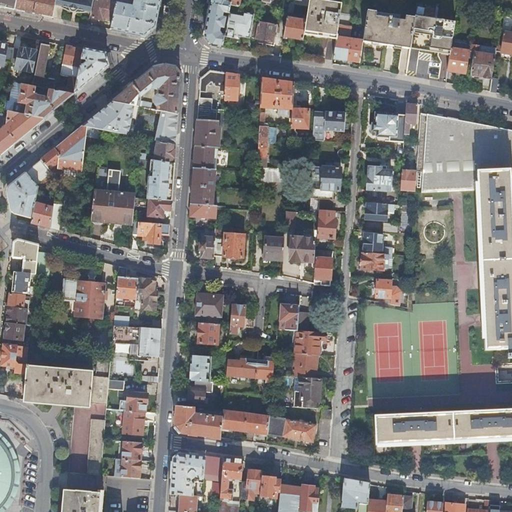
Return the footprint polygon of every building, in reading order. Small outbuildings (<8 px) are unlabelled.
[(0,0),(0,5),(2,6),(15,8),(16,0),(0,0)] [(40,14),(52,16),(55,4),(55,0),(16,0),(15,8),(40,14)] [(89,11),(91,11),(93,0),(55,0),(55,4),(57,4),(72,7),(73,7),(73,6),(74,4),(78,5),(80,9),(89,11)] [(103,16),(113,18),(116,2),(106,0),(95,0),(92,17),(102,19),(103,16)] [(160,0),(134,0),(132,9),(129,8),(130,5),(116,2),(113,18),(111,28),(145,35),(156,26),(160,0)] [(234,35),(255,38),(258,21),(258,20),(253,19),(254,14),(253,14),(253,10),(254,1),(248,0),(240,0),(239,4),(246,8),(245,12),(244,12),(243,15),(233,13),(234,9),(239,9),(239,5),(231,4),(230,7),(229,12),(225,35),(234,37),(234,35)] [(336,37),(338,28),(341,4),(337,3),(317,0),(309,0),(308,6),(307,13),(307,15),(306,20),(304,31),(332,36),(336,37)] [(453,33),(454,21),(436,18),(438,5),(416,1),(414,18),(410,44),(431,48),(450,51),(450,47),(453,33)] [(307,13),(308,6),(289,2),(288,6),(288,11),(304,13),(307,13)] [(213,46),(223,47),(225,35),(221,34),(219,31),(220,26),(224,27),(226,18),(222,17),(223,11),(229,12),(230,7),(210,4),(210,6),(209,13),(207,20),(206,29),(205,35),(213,46)] [(410,44),(414,18),(406,16),(405,21),(375,16),(375,11),(367,10),(363,40),(410,48),(410,44)] [(284,36),(303,40),(304,31),(306,20),(287,17),(284,36)] [(258,21),(255,38),(275,41),(278,25),(258,21)] [(346,60),(350,38),(342,37),(342,36),(343,34),(344,29),(338,28),(336,37),(333,58),(346,60)] [(511,54),(511,32),(504,31),(504,32),(499,31),(496,48),(496,51),(511,54)] [(363,40),(350,38),(346,60),(360,62),(363,40)] [(5,60),(11,61),(13,48),(7,47),(8,45),(2,44),(2,43),(0,42),(0,64),(4,65),(5,60)] [(50,89),(54,89),(55,85),(57,77),(47,75),(47,77),(43,76),(49,46),(41,44),(33,85),(35,86),(50,89)] [(431,48),(410,44),(410,48),(430,51),(449,54),(450,51),(431,48)] [(495,56),(496,51),(496,48),(470,44),(469,50),(468,56),(474,57),(471,74),(482,76),(482,77),(491,78),(492,78),(495,56)] [(54,89),(74,93),(75,93),(80,67),(80,66),(82,57),(84,49),(66,45),(63,63),(60,75),(69,77),(67,88),(55,85),(54,89)] [(468,56),(469,50),(450,47),(450,51),(449,54),(447,70),(466,73),(468,56)] [(13,48),(11,61),(17,62),(16,68),(32,72),(36,51),(26,48),(26,49),(20,48),(20,50),(13,48)] [(80,67),(75,93),(108,66),(105,54),(105,53),(84,49),(82,57),(88,58),(80,66),(80,67)] [(158,110),(177,113),(180,74),(176,68),(163,65),(151,69),(112,101),(139,106),(140,97),(151,88),(159,89),(158,94),(157,94),(156,96),(155,103),(157,106),(158,106),(158,110)] [(224,91),(226,73),(210,71),(200,78),(199,90),(206,90),(207,86),(210,83),(212,83),(214,86),(218,87),(218,91),(224,91)] [(237,80),(237,75),(226,73),(224,91),(224,99),(237,100),(238,80),(237,80)] [(293,87),(293,83),(261,78),(260,107),(274,107),(274,103),(278,103),(277,114),(287,114),(287,108),(291,109),(292,96),(293,87)] [(498,79),(492,78),(491,78),(489,91),(496,92),(498,79)] [(14,102),(13,111),(44,118),(74,93),(54,89),(50,89),(48,97),(41,96),(41,94),(36,93),(36,92),(34,91),(35,86),(33,85),(23,83),(19,102),(19,103),(15,102),(14,102)] [(301,88),(293,87),(292,96),(300,96),(301,88)] [(221,126),(222,109),(211,108),(211,98),(199,97),(195,145),(218,147),(219,126),(221,126)] [(390,142),(403,142),(404,134),(404,133),(406,103),(406,100),(398,99),(397,113),(385,112),(385,113),(375,112),(374,123),(372,122),(372,130),(377,130),(377,135),(390,136),(390,142)] [(139,106),(112,101),(82,125),(101,129),(133,136),(139,106)] [(406,103),(404,133),(409,134),(410,123),(416,124),(417,104),(406,103)] [(289,138),(296,138),(296,133),(295,130),(295,127),(308,128),(309,110),(291,109),(289,138)] [(0,153),(21,137),(44,118),(13,111),(8,110),(6,125),(5,125),(0,129),(0,131),(1,132),(0,132),(0,153)] [(312,140),(323,141),(323,130),(344,132),(345,113),(343,113),(343,112),(336,111),(336,112),(314,111),(312,140)] [(415,190),(415,191),(451,190),(477,189),(477,170),(509,169),(510,187),(511,187),(511,130),(480,124),(434,115),(426,113),(426,115),(420,113),(417,153),(416,171),(415,190)] [(101,129),(82,125),(60,143),(57,168),(57,173),(58,168),(64,169),(79,171),(82,171),(86,135),(100,138),(101,129)] [(257,150),(257,157),(265,158),(267,134),(267,127),(263,127),(259,126),(257,150)] [(267,127),(267,134),(276,135),(276,127),(270,127),(267,127)] [(154,160),(174,163),(175,145),(157,141),(156,146),(151,145),(150,152),(155,153),(154,160)] [(57,168),(60,143),(41,159),(52,172),(52,173),(57,173),(57,168)] [(215,169),(216,169),(218,147),(195,145),(194,167),(215,169)] [(52,172),(41,159),(26,171),(37,184),(42,180),(52,172)] [(171,200),(174,163),(154,160),(152,160),(151,176),(150,176),(148,198),(149,198),(171,200)] [(287,182),(288,168),(256,166),(256,172),(256,180),(287,182)] [(311,198),(333,200),(333,190),(339,191),(340,168),(321,167),(311,166),(310,198),(311,198)] [(213,187),(216,187),(217,184),(214,183),(215,169),(194,167),(192,185),(213,187)] [(391,168),(369,167),(368,177),(367,177),(367,188),(389,190),(391,168)] [(79,171),(64,169),(63,176),(78,178),(79,171)] [(132,224),(133,222),(135,197),(135,195),(115,193),(115,191),(119,191),(121,170),(112,169),(111,176),(108,175),(107,192),(94,191),(91,222),(93,222),(94,224),(101,225),(104,223),(104,221),(132,224)] [(477,170),(477,189),(478,206),(479,237),(481,274),(483,322),(485,350),(511,348),(511,227),(511,220),(510,192),(510,187),(509,169),(477,170)] [(400,189),(415,190),(416,171),(401,170),(400,189)] [(37,184),(26,171),(11,183),(9,185),(8,187),(8,189),(8,191),(11,209),(12,210),(13,211),(14,212),(16,213),(32,217),(37,195),(39,186),(37,184)] [(213,187),(192,185),(191,203),(212,205),(213,187)] [(393,204),(398,204),(399,199),(399,195),(383,194),(382,203),(393,204)] [(31,222),(51,227),(53,207),(41,204),(43,196),(37,195),(32,217),(31,222)] [(170,210),(171,200),(149,198),(148,215),(163,216),(163,212),(163,209),(166,209),(170,210)] [(309,213),(318,214),(318,210),(332,211),(333,200),(311,198),(310,201),(309,213)] [(393,211),(393,204),(382,203),(367,202),(366,209),(365,209),(365,218),(385,220),(386,210),(393,211)] [(51,227),(59,229),(61,204),(53,203),(53,207),(51,227)] [(212,205),(191,203),(190,216),(216,218),(217,208),(217,205),(212,205)] [(294,227),(295,212),(285,211),(284,226),(294,227)] [(318,218),(316,238),(334,239),(335,220),(318,218)] [(169,235),(169,225),(133,222),(132,224),(131,234),(138,235),(138,234),(145,235),(144,240),(148,240),(148,242),(160,243),(161,234),(169,235)] [(382,230),(394,231),(395,223),(383,222),(382,230)] [(215,237),(215,230),(203,229),(202,236),(215,237)] [(222,230),(215,230),(215,237),(213,256),(242,258),(244,235),(224,233),(224,238),(221,238),(222,230)] [(363,252),(391,254),(391,247),(382,246),(382,234),(364,232),(363,252)] [(263,258),(282,260),(284,234),(274,233),(273,238),(264,237),(263,258)] [(201,257),(213,257),(213,256),(215,237),(202,236),(202,243),(199,243),(199,249),(201,250),(201,257)] [(289,261),(300,262),(299,265),(312,266),(314,239),(291,237),(289,261)] [(37,244),(17,238),(14,241),(12,255),(23,256),(21,272),(31,273),(35,273),(37,244)] [(316,250),(313,281),(320,282),(320,285),(330,285),(332,251),(316,250)] [(50,253),(37,252),(36,274),(49,275),(50,253)] [(363,252),(362,252),(361,269),(391,271),(392,260),(391,260),(391,254),(363,252)] [(126,274),(127,268),(118,266),(116,297),(136,299),(137,278),(129,277),(127,274),(126,274)] [(14,291),(14,292),(29,294),(31,273),(21,272),(16,271),(16,273),(13,275),(13,278),(15,281),(15,284),(12,286),(12,288),(14,291)] [(140,275),(137,277),(137,278),(136,299),(135,306),(155,308),(156,291),(153,290),(153,282),(151,279),(146,279),(146,277),(144,276),(140,275)] [(104,291),(106,291),(107,284),(94,283),(94,279),(88,279),(88,282),(73,281),(73,280),(64,279),(61,303),(71,304),(69,315),(100,318),(102,300),(103,294),(104,294),(104,291)] [(384,296),(384,302),(391,304),(392,304),(400,306),(401,290),(397,286),(392,286),(392,281),(376,280),(375,296),(384,296)] [(10,293),(9,306),(27,308),(28,308),(29,299),(24,299),(24,294),(10,293)] [(201,322),(218,324),(218,316),(221,316),(223,295),(197,293),(195,314),(202,315),(201,322)] [(279,329),(296,331),(297,331),(298,312),(299,305),(281,304),(279,329)] [(236,326),(253,327),(255,307),(253,307),(253,306),(244,305),(244,306),(231,305),(230,325),(229,334),(235,334),(236,326)] [(9,306),(7,322),(25,324),(26,324),(27,308),(9,306)] [(298,312),(297,331),(306,331),(307,313),(298,312)] [(114,325),(128,326),(129,316),(114,315),(114,325)] [(25,324),(7,322),(6,338),(23,340),(25,324)] [(217,344),(219,324),(218,324),(201,322),(199,322),(197,343),(217,344)] [(148,355),(159,356),(161,328),(128,326),(114,325),(112,342),(130,344),(129,358),(147,360),(148,355)] [(294,354),(317,355),(318,355),(319,341),(324,341),(324,333),(306,331),(297,331),(296,331),(294,354)] [(18,346),(4,344),(2,365),(9,366),(8,376),(15,377),(15,369),(23,370),(25,356),(17,355),(18,346)] [(213,357),(227,358),(228,349),(214,348),(213,357)] [(295,377),(300,377),(315,378),(317,355),(294,354),(293,367),(295,367),(295,377)] [(226,366),(227,358),(213,357),(191,355),(189,380),(195,381),(209,382),(211,365),(226,366)] [(255,378),(272,380),(273,375),(274,358),(265,357),(264,361),(256,361),(255,378)] [(226,375),(255,378),(256,361),(227,358),(226,366),(226,375)] [(91,403),(107,404),(108,388),(109,379),(109,377),(93,375),(93,373),(65,371),(65,368),(47,366),(46,369),(30,368),(30,364),(27,364),(24,399),(33,400),(33,399),(82,403),(82,404),(91,405),(91,403)] [(294,391),(293,407),(318,409),(320,379),(315,378),(300,377),(299,387),(301,387),(301,392),(294,391)] [(108,388),(124,389),(124,380),(109,379),(108,388)] [(211,393),(212,382),(209,382),(195,381),(195,388),(189,388),(187,404),(203,405),(204,392),(211,393)] [(120,400),(119,410),(130,410),(145,411),(146,403),(147,393),(127,391),(127,400),(120,400)] [(220,438),(221,427),(222,417),(201,415),(201,414),(199,414),(196,415),(193,413),(193,407),(176,406),(175,427),(180,433),(220,438)] [(511,408),(510,409),(374,414),(375,444),(390,443),(511,438),(511,408)] [(330,410),(320,409),(320,419),(330,420),(330,410)] [(145,411),(130,410),(128,433),(143,434),(145,411)] [(244,430),(245,413),(223,410),(222,417),(221,427),(244,430)] [(267,433),(269,416),(245,413),(244,430),(267,433)] [(315,425),(269,416),(267,433),(281,436),(284,436),(312,442),(315,425)] [(102,467),(106,419),(92,418),(88,473),(101,475),(102,467)] [(142,442),(124,440),(122,458),(141,459),(142,442)] [(13,480),(13,475),(13,474),(13,469),(12,465),(11,461),(10,457),(8,453),(6,449),(3,446),(0,442),(0,507),(3,504),(6,500),(10,492),(11,488),(12,484),(13,480)] [(204,472),(205,456),(178,452),(173,456),(170,494),(180,494),(193,495),(194,481),(195,481),(194,479),(193,479),(193,477),(196,475),(197,475),(198,479),(197,480),(197,481),(198,481),(199,482),(203,482),(204,472)] [(222,458),(205,456),(204,472),(221,473),(222,458)] [(122,458),(116,458),(115,468),(122,468),(121,475),(139,477),(141,459),(122,458)] [(243,461),(222,458),(221,473),(220,499),(232,500),(233,487),(229,487),(227,485),(227,480),(241,481),(243,461)] [(247,482),(241,481),(239,498),(254,500),(254,493),(259,493),(261,475),(262,471),(248,470),(247,482)] [(261,475),(259,493),(259,500),(261,501),(262,497),(279,499),(281,483),(281,480),(276,479),(276,477),(261,475)] [(370,484),(344,479),(340,511),(344,511),(345,507),(357,508),(357,500),(360,501),(358,511),(367,511),(368,499),(369,491),(370,484)] [(281,483),(279,499),(277,511),(297,511),(300,487),(290,486),(290,484),(281,483)] [(302,485),(300,509),(317,511),(319,488),(313,487),(313,486),(302,485)] [(76,490),(66,489),(64,511),(99,511),(101,492),(92,491),(77,489),(76,490)] [(193,495),(180,494),(178,511),(196,511),(197,496),(193,495)] [(387,494),(386,501),(385,511),(401,511),(402,510),(403,495),(387,494)] [(412,496),(403,495),(402,510),(411,511),(412,496)] [(385,511),(386,501),(368,499),(367,511),(385,511)] [(489,511),(511,511),(499,511),(500,501),(490,500),(489,511)] [(427,501),(426,511),(442,511),(443,502),(427,501)] [(225,504),(220,503),(219,511),(237,511),(238,508),(228,507),(225,504)] [(444,511),(463,511),(464,505),(445,503),(444,511)]
